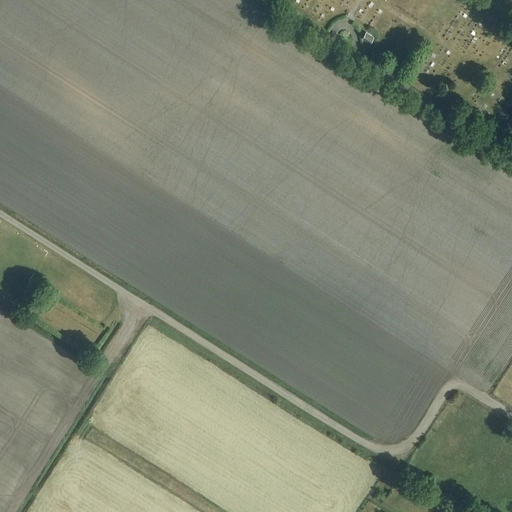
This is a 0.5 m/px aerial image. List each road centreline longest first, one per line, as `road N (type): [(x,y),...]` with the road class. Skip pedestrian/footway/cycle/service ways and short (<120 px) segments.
road 1 (track): [(511,415),(456,383),(413,440),(376,450),(0,215)]
road 2 (unclassified): [(511,154),(350,51)]
